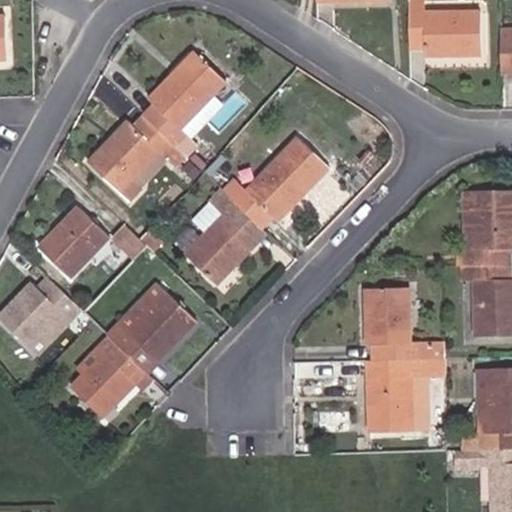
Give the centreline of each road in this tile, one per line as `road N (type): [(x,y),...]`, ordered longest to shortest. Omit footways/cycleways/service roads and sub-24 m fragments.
road 1 (residential): [(248,398),(278,327),(464,137)]
road 2 (residential): [(237,0),(464,137)]
road 3 (residential): [(0,217),(108,18),(139,0)]
